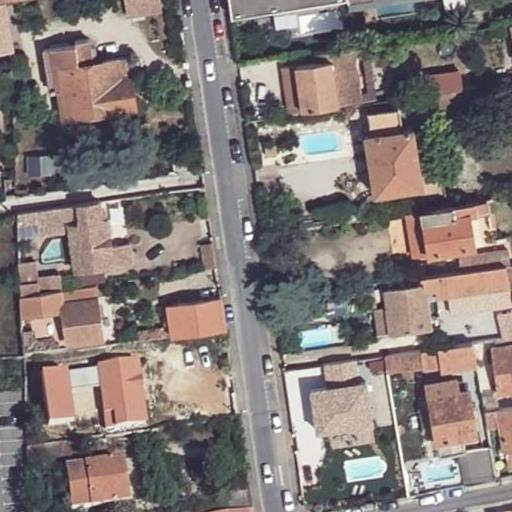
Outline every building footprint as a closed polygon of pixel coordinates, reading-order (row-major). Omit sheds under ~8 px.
[(160,0),(127,0),(129,14),(162,9),(160,0)] [(511,0),(229,0),(239,65),(315,54),(354,49),(369,46),(475,31),(477,30),(511,24),(511,23),(511,0)] [(0,52),(10,51),(12,50),(5,4),(0,5),(0,52)] [(91,42),(76,44),(79,65),(94,63),(91,42)] [(134,108),(130,78),(120,79),(117,59),(94,63),(79,65),(76,44),(45,49),(50,87),(60,86),(65,118),(134,108)] [(354,49),(355,56),(362,56),(367,92),(360,93),(362,102),(377,100),(369,46),(354,49)] [(296,66),(302,110),(362,102),(360,93),(355,56),(354,49),(315,54),(316,63),(296,66)] [(120,79),(130,78),(127,58),(117,59),(120,79)] [(288,112),(302,110),(296,66),(283,67),(288,112)] [(481,86),(435,93),(438,112),(483,105),(481,86)] [(368,113),(372,135),(403,131),(400,107),(368,113)] [(429,126),(415,128),(424,188),(438,186),(429,126)] [(424,188),(415,128),(403,131),(372,135),(365,136),(376,195),(424,188)] [(146,196),(126,198),(128,207),(147,205),(146,196)] [(491,217),(488,201),(474,203),(476,216),(477,219),(491,217)] [(100,202),(77,205),(79,223),(68,224),(70,233),(73,257),(75,270),(113,266),(111,246),(107,220),(102,220),(100,202)] [(476,216),(474,203),(420,212),(422,224),(423,224),(428,257),(474,250),(473,241),(469,217),(476,216)] [(17,212),(18,235),(60,228),(61,234),(70,233),(68,224),(79,223),(77,205),(17,212)] [(422,224),(420,212),(404,214),(412,258),(428,257),(423,224),(422,224)] [(477,219),(476,216),(469,217),(473,241),(495,237),(491,217),(477,219)] [(3,235),(16,232),(16,219),(1,224),(3,235)] [(299,261),(294,231),(264,236),(268,265),(299,261)] [(111,246),(113,266),(124,264),(123,245),(111,246)] [(505,265),(511,264),(511,262),(511,250),(458,258),(461,272),(479,269),(492,267),(505,265)] [(19,266),(20,277),(33,277),(33,265),(19,266)] [(509,287),(505,265),(492,267),(479,269),(461,272),(421,278),(422,285),(423,291),(426,291),(436,290),(437,297),(438,297),(452,295),(468,293),(509,287)] [(20,296),(36,294),(35,276),(33,277),(20,277),(20,296)] [(422,285),(421,278),(384,283),(385,290),(422,285)] [(273,300),(288,298),(286,283),(271,284),(273,300)] [(423,291),(422,285),(385,290),(387,308),(391,334),(430,329),(426,291),(423,291)] [(84,301),(82,288),(60,291),(62,304),(84,301)] [(62,304),(60,291),(36,294),(20,296),(21,315),(61,309),(63,309),(62,304)] [(322,308),(319,293),(288,298),(273,300),(275,315),(322,308)] [(472,314),(468,293),(452,295),(455,316),(472,314)] [(225,328),(221,298),(177,304),(181,334),(225,328)] [(496,301),(504,339),(511,337),(511,299),(511,298),(496,301)] [(84,301),(62,304),(63,309),(61,309),(66,343),(101,339),(95,300),(84,301)] [(172,336),(181,334),(177,304),(168,306),(172,336)] [(391,334),(387,308),(375,309),(379,341),(381,340),(391,334)] [(139,341),(166,336),(165,326),(138,330),(139,341)] [(23,357),(59,352),(57,340),(38,343),(36,329),(22,330),(23,357)] [(511,337),(504,339),(496,340),(497,349),(511,347),(511,337)] [(473,344),(438,349),(441,364),(442,372),(476,367),(473,344)] [(511,347),(497,349),(491,350),(497,393),(511,391),(511,347)] [(412,353),(386,356),(388,366),(388,372),(424,366),(422,351),(421,351),(412,353)] [(386,356),(359,360),(360,369),(388,366),(386,356)] [(359,360),(339,363),(341,375),(360,373),(360,369),(359,360)] [(24,362),(25,379),(47,376),(46,361),(24,362)] [(112,414),(114,429),(135,426),(133,411),(142,410),(135,361),(96,366),(103,414),(112,414)] [(446,382),(448,394),(459,393),(457,381),(446,382)] [(428,385),(430,398),(448,394),(446,382),(428,385)] [(436,445),(439,444),(462,441),(477,439),(469,391),(459,393),(448,394),(430,398),(429,398),(430,408),(434,430),(436,445)] [(425,431),(434,430),(430,408),(421,410),(425,431)] [(511,408),(497,411),(499,420),(504,450),(511,449),(511,408)] [(144,425),(142,410),(133,411),(135,426),(144,425)] [(497,411),(485,412),(486,422),(499,420),(497,411)] [(104,430),(114,429),(112,414),(103,414),(104,430)] [(441,458),(463,455),(464,452),(462,441),(439,444),(441,458)] [(80,459),(78,443),(27,450),(29,466),(80,459)] [(466,487),(497,481),(491,447),(464,452),(463,455),(461,461),(466,487)] [(134,459),(119,461),(125,503),(140,501),(134,459)] [(125,503),(119,461),(63,469),(69,511),(125,503)] [(248,511),(250,511),(248,489),(220,493),(222,511),(248,511)]
